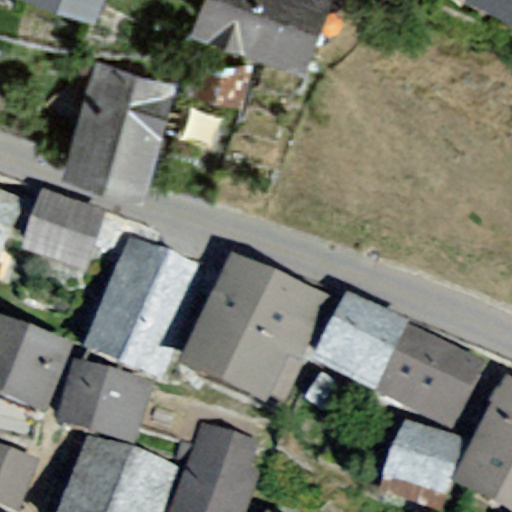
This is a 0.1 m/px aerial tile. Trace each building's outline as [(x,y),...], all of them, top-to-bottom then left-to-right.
[(40,0),(96,20),(103,0),(40,0)] [(201,0),(191,29),(305,69),(330,0),(201,0)] [(511,0),(469,0),(468,4),(511,20),(511,0)] [(143,189),(174,92),(94,68),(64,165),(143,189)] [(0,241),(17,202),(0,194),(0,241)] [(37,206),(22,253),(91,274),(105,228),(37,206)] [(152,375),(193,262),(122,236),(80,349),(152,375)] [(318,309),(230,270),(180,382),(268,421),(318,309)] [(315,368),(369,393),(401,328),(345,302),(315,368)] [(0,325),(0,399),(43,416),(68,352),(0,325)] [(479,366),(401,328),(369,393),(447,432),(479,366)] [(128,454),(146,398),(72,374),(54,429),(128,454)] [(511,511),(511,382),(508,381),(456,492),(500,511),(511,511)] [(385,486),(436,508),(460,454),(409,432),(385,486)] [(239,511),(259,454),(203,435),(176,511),(239,511)] [(65,511),(158,511),(171,480),(91,449),(65,511)] [(0,509),(6,511),(12,511),(30,466),(0,454),(0,509)]
